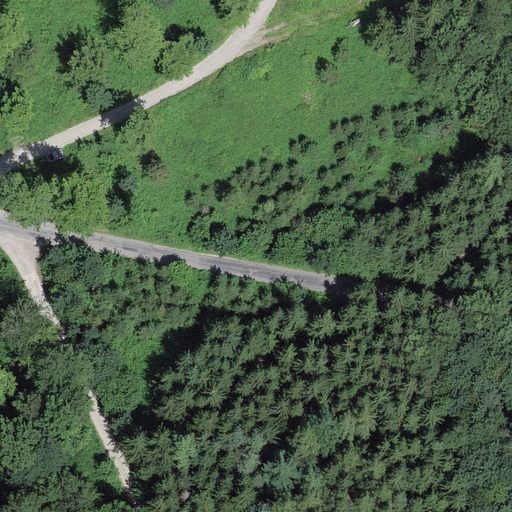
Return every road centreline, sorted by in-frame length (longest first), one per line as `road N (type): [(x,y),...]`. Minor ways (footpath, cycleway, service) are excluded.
road 1 (unclassified): [(0,211),(511,305)]
road 2 (track): [(0,179),(183,85),(271,0)]
road 3 (track): [(0,230),(16,240),(146,511)]
